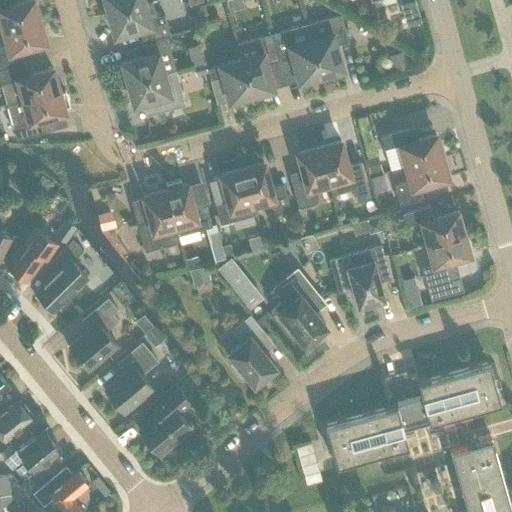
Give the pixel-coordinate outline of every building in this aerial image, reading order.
[(7,0),(0,0),(0,30),(3,30),(31,22),(39,20),(33,0),(26,0),(9,5),(7,0)] [(104,0),(108,13),(145,3),(143,0),(104,0)] [(170,34),(164,14),(148,15),(145,3),(108,13),(114,35),(139,28),(143,41),(166,35),(170,34)] [(417,3),(402,5),(405,27),(420,25),(417,3)] [(321,19),(306,23),(310,38),(320,75),(342,69),(336,44),(348,41),(341,13),(321,19)] [(39,20),(31,22),(3,30),(7,42),(0,45),(0,68),(24,61),(21,48),(46,42),(39,20)] [(320,75),(310,38),(306,23),(271,32),(279,60),(292,56),(299,81),(320,75)] [(237,42),(241,58),(251,94),(273,88),(266,63),(279,60),(271,32),(237,42)] [(122,61),(128,83),(176,69),(166,35),(143,41),(146,54),(122,61)] [(193,66),(204,63),(199,44),(188,47),(193,66)] [(404,53),(390,58),(394,70),(409,64),(404,53)] [(251,94),(241,58),(207,67),(208,73),(210,79),(223,76),(229,100),(251,94)] [(22,99),(47,92),(59,89),(53,67),(28,74),(24,61),(0,68),(0,79),(7,104),(22,99)] [(204,63),(193,66),(196,76),(208,73),(207,67),(205,63),(204,63)] [(185,104),(176,69),(128,83),(134,105),(158,98),(162,111),(185,104)] [(59,89),(47,92),(22,99),(26,112),(11,119),(16,138),(44,131),(40,118),(65,111),(63,106),(69,105),(65,90),(59,92),(59,89)] [(399,144),(405,165),(442,155),(436,133),(411,140),(407,128),(380,135),(384,148),(399,144)] [(332,194),(353,188),(357,200),(370,196),(360,161),(347,164),(340,140),(319,146),(329,182),(332,194)] [(291,180),(294,192),(299,207),(314,203),(317,200),(318,196),(316,186),(329,182),(319,146),(297,152),(304,177),(291,180)] [(448,177),(442,155),(405,165),(409,178),(394,185),(399,204),(427,196),(423,184),(448,177)] [(264,200),(271,215),(291,210),(283,182),(270,186),(263,161),(242,167),(252,204),(264,200)] [(214,202),(217,213),(220,223),(254,213),(252,204),(242,167),(220,174),(227,198),(214,202)] [(42,175),(36,184),(46,190),(52,181),(42,175)] [(167,188),(165,189),(178,235),(212,225),(206,204),(193,208),(186,183),(182,184),(180,178),(165,183),(167,188)] [(149,220),(137,223),(145,250),(179,241),(177,235),(178,235),(165,189),(143,195),(149,220)] [(432,217),(429,205),(402,212),(405,225),(421,221),(427,242),(463,232),(457,210),(432,217)] [(0,259),(12,235),(0,228),(0,226),(7,213),(0,209),(0,259)] [(379,217),(367,221),(370,233),(382,229),(379,217)] [(24,241),(7,266),(9,267),(9,271),(15,275),(18,274),(26,280),(44,256),(46,258),(57,243),(34,226),(24,241)] [(421,267),(427,287),(450,280),(445,260),(469,254),(463,232),(456,234),(427,242),(433,263),(421,267)] [(58,268),(35,291),(53,309),(87,275),(71,260),(83,248),(72,237),(50,261),(58,268)] [(221,242),(210,245),(215,260),(225,257),(222,246),(221,242)] [(230,243),(222,246),(225,257),(233,255),(230,243)] [(328,259),(337,289),(352,285),(358,305),(384,298),(378,276),(389,273),(381,244),(328,259)] [(230,257),(217,268),(228,282),(241,271),(230,257)] [(271,308),(301,346),(306,346),(319,336),(317,333),(326,326),(309,304),(320,295),(306,278),(297,267),(272,287),(282,299),(271,308)] [(68,346),(87,369),(117,344),(106,330),(119,319),(113,313),(117,309),(108,297),(81,319),(90,328),(68,346)] [(244,372),(254,384),(276,366),(257,344),(268,335),(250,313),(231,329),(241,341),(228,352),(234,360),(231,363),(241,375),(244,372)] [(157,360),(142,341),(117,362),(125,371),(104,389),(123,412),(153,387),(141,373),(157,360)] [(337,466),(408,446),(404,433),(403,428),(500,401),(489,361),(417,381),(422,397),(325,424),(325,425),(336,464),(337,466)] [(0,393),(9,386),(0,374),(0,393)] [(157,415),(138,430),(159,455),(162,452),(165,452),(171,447),(171,444),(192,427),(179,412),(191,402),(176,383),(149,405),(157,415)] [(32,413),(25,405),(22,406),(16,399),(0,412),(0,432),(5,439),(31,418),(30,415),(32,413)] [(23,479),(61,448),(44,429),(36,436),(34,434),(5,457),(23,479)] [(413,431),(404,433),(408,446),(416,443),(413,431)] [(511,511),(491,435),(449,447),(467,511),(427,511),(428,511),(427,511),(511,511)] [(88,482),(77,468),(61,482),(54,474),(32,492),(43,504),(52,497),(64,511),(82,511),(85,510),(83,507),(87,498),(87,494),(86,484),(88,482)] [(0,511),(8,511),(5,508),(13,502),(7,494),(10,493),(25,491),(12,474),(0,475),(0,511)] [(38,511),(36,509),(39,507),(26,491),(25,491),(10,493),(25,511),(38,511)] [(105,497),(103,500),(104,504),(108,506),(112,505),(114,502),(113,498),(109,496),(105,497)]
